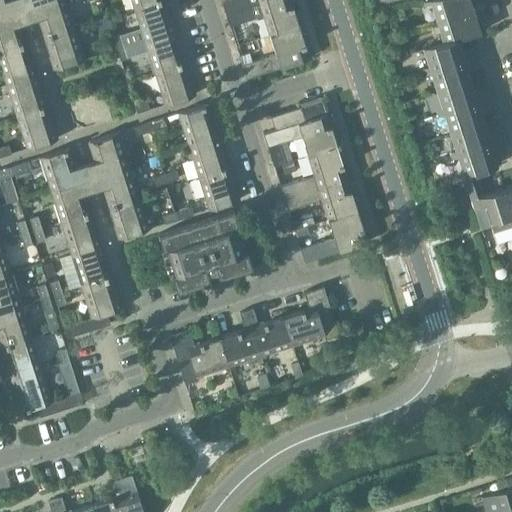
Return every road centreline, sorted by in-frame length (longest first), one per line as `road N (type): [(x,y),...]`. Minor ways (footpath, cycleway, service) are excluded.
road 1 (residential): [(125,420),(169,402),(152,322),(276,280),(288,263),(237,107)]
road 2 (tertiary): [(433,367),(440,335),(354,69)]
road 3 (tertiary): [(215,511),(277,454),(403,406),(433,367)]
road 4 (residential): [(125,420),(46,454),(0,459)]
road 5 (residential): [(237,107),(354,69)]
